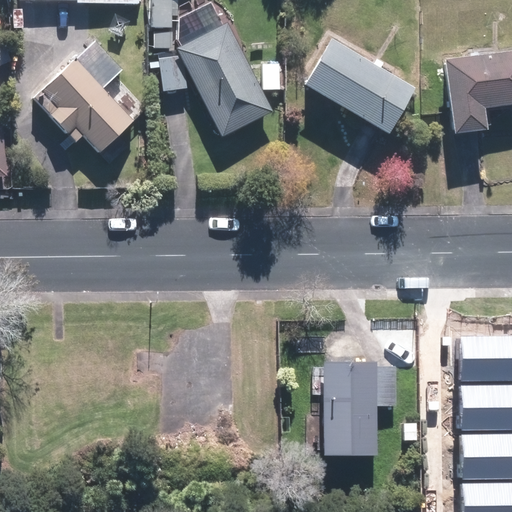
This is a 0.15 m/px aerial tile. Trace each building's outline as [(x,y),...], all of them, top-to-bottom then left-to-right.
[(280,111),(232,21),(180,49),(229,139),(280,111)] [(418,84),(337,40),(312,85),(393,130),(418,84)] [(0,45),(0,105),(11,99),(0,78),(0,54),(4,53),(0,45)] [(511,50),(448,58),(456,124),(491,119),(488,103),(511,99),(511,50)] [(123,101),(81,58),(41,96),(84,139),(93,131),(102,140),(126,116),(117,107),(123,101)] [(0,116),(0,169),(11,168),(4,116),(0,116)] [(400,356),(328,355),(328,450),(379,451),(379,399),(399,400),(400,356)] [(499,361),(446,360),(444,468),(496,469),(499,361)]
